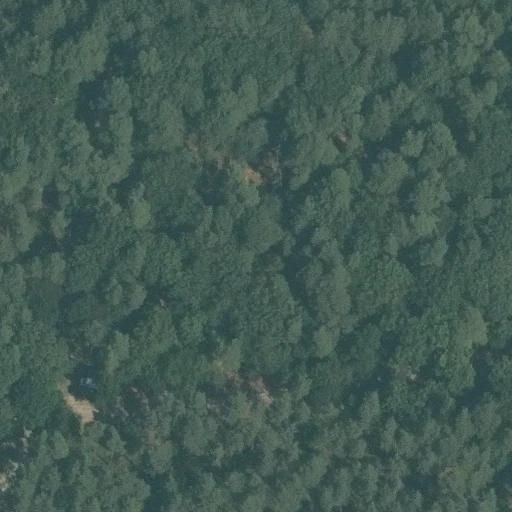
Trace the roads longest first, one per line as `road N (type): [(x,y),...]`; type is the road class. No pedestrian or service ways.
road 1 (track): [(511,376),(0,427)]
road 2 (track): [(62,421),(68,295),(59,185)]
road 3 (track): [(494,377),(462,345),(418,322),(337,326)]
